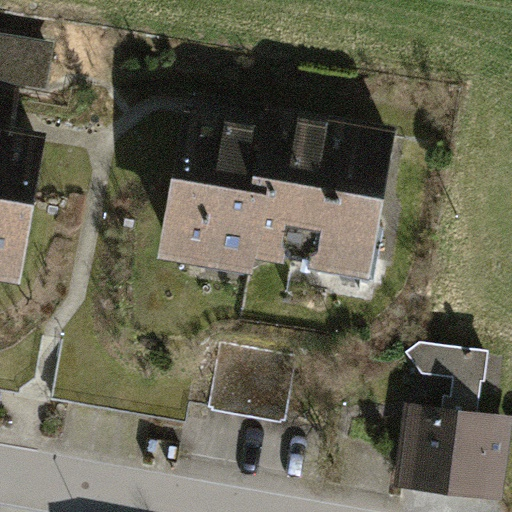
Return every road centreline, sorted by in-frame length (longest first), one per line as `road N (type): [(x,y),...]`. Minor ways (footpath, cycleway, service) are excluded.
road 1 (unknown): [(10,477),(37,336),(77,276),(93,126)]
road 2 (residential): [(0,475),(204,511)]
